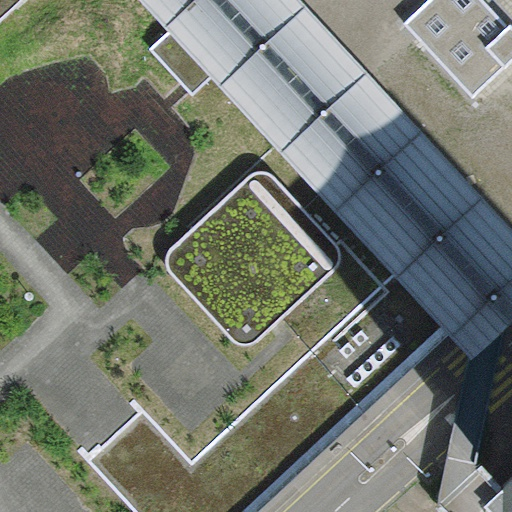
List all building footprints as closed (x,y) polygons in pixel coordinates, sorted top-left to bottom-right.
[(0,0),(0,511),(249,511),(450,326),(460,317),(165,0),(0,0)] [(511,220),(303,0),(165,0),(460,317),(484,345),(505,326),(511,319),(511,220)] [(511,0),(303,0),(511,220),(511,0)] [(511,511),(511,480),(499,493),(489,503),(497,511),(511,511)] [(497,511),(489,503),(479,511),(497,511)]
